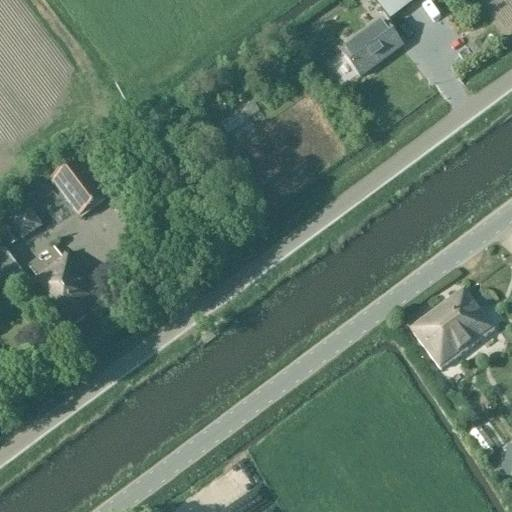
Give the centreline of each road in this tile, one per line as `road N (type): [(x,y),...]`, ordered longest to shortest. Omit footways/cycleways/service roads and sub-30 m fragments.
road 1 (unclassified): [(0,459),(511,80)]
road 2 (tertiary): [(115,511),(511,217)]
